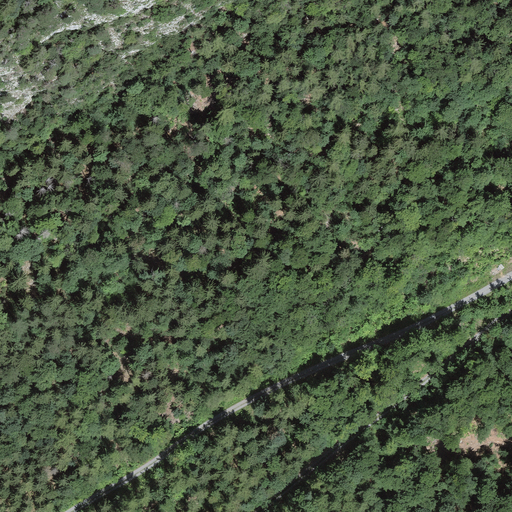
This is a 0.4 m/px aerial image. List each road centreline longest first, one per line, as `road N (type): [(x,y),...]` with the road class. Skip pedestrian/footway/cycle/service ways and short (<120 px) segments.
road 1 (track): [(511,250),(447,293),(275,365),(35,511)]
road 2 (track): [(254,511),(365,414),(511,317)]
